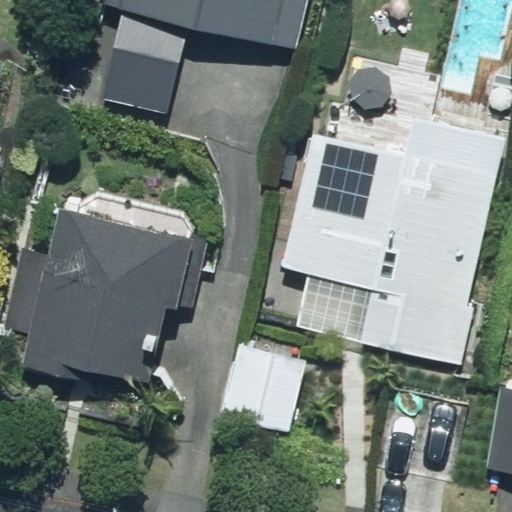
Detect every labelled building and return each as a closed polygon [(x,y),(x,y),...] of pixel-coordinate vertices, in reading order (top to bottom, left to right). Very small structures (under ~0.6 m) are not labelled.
[(94,0),(94,3),(122,9),(189,23),(300,46),(309,0),(94,0)] [(189,23),(122,9),(102,100),(170,114),(189,23)] [(471,303),(506,132),(438,118),(444,92),(395,81),(382,142),(311,128),(289,236),(278,234),(272,265),(307,272),(296,328),(463,363),(475,303),(471,303)] [(195,231),(63,204),(54,248),(23,241),(0,354),(0,357),(66,371),(67,363),(144,379),(160,301),(180,305),(195,231)] [(308,352),(237,339),(223,414),(294,428),(308,352)] [(511,385),(493,384),(490,476),(511,476),(511,385)]
